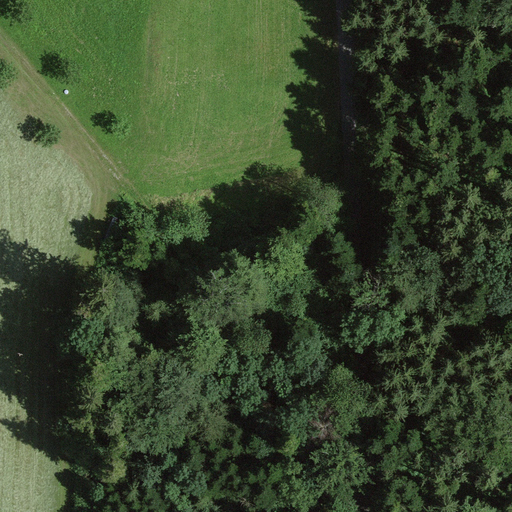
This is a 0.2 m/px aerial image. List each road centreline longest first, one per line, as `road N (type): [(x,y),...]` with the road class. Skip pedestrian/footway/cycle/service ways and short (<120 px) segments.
road 1 (track): [(355,482),(244,391),(162,249),(0,42)]
road 2 (unclassified): [(357,511),(339,0)]
